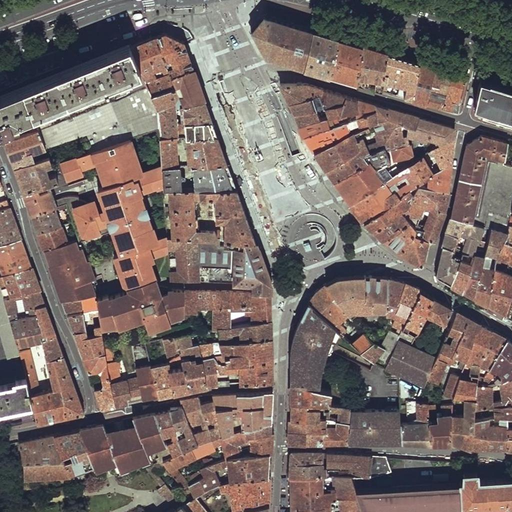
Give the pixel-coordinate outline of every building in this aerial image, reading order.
[(257,21),(250,28),(255,37),(258,44),(265,57),(287,63),(302,67),(312,29),(288,22),(263,14),(257,21)] [(325,33),(312,29),(302,67),(318,72),(330,75),(337,37),(325,33)] [(171,71),(172,75),(194,67),(189,54),(184,41),(182,40),(169,34),(165,32),(161,33),(155,36),(170,69),(171,71)] [(147,85),(153,99),(177,88),(177,86),(176,83),(172,75),(171,71),(157,79),(152,69),(155,69),(156,71),(163,68),(165,71),(170,69),(155,36),(130,46),(147,85)] [(342,38),(337,37),(330,75),(343,79),(356,83),(361,44),(355,42),(342,38)] [(356,83),(364,85),(364,77),(376,80),(374,88),(382,91),(383,85),(388,52),(375,48),(361,44),(356,83)] [(118,50),(79,65),(61,73),(41,81),(12,92),(2,97),(0,97),(0,125),(6,123),(8,130),(34,121),(45,146),(54,142),(57,150),(64,147),(61,140),(81,133),(87,151),(125,138),(111,100),(147,85),(130,46),(118,50)] [(403,56),(388,52),(383,85),(385,86),(387,80),(400,82),(397,95),(410,99),(419,64),(419,61),(403,56)] [(426,66),(419,64),(410,99),(420,102),(426,104),(434,68),(426,66)] [(183,106),(205,100),(202,93),(194,67),(172,75),(176,83),(181,81),(182,84),(177,86),(177,88),(183,106)] [(442,70),(434,68),(426,104),(436,107),(442,108),(451,73),(442,70)] [(458,75),(451,73),(442,108),(449,110),(458,113),(466,79),(464,76),(458,75)] [(370,87),(374,88),(376,80),(364,77),(364,85),(370,87)] [(511,90),(480,80),(474,109),(476,114),(478,116),(511,125),(511,90)] [(287,96),(289,102),(321,90),(322,87),(315,84),(306,82),(280,82),(287,96)] [(153,99),(147,85),(111,100),(125,138),(133,135),(147,130),(141,112),(156,106),(153,99)] [(333,90),(322,87),(321,90),(289,102),(291,106),(293,110),(315,105),(343,101),(345,99),(345,94),(333,90)] [(158,128),(159,142),(174,140),(185,138),(184,132),(178,133),(175,107),(164,109),(163,105),(177,100),(178,105),(180,106),(183,106),(177,88),(153,99),(156,106),(158,128)] [(351,96),(345,94),(345,99),(343,101),(315,105),(293,110),(294,114),(297,120),(298,123),(319,115),(357,108),(356,97),(351,96)] [(237,113),(259,174),(281,166),(303,159),(281,97),(258,105),(237,113)] [(365,100),(356,97),(357,108),(319,115),(298,123),(300,128),(302,133),(320,124),(345,117),(345,116),(360,112),(375,110),(375,103),(365,100)] [(184,129),(212,119),(210,116),(205,100),(183,106),(185,120),(182,121),(179,123),(180,127),(181,129),(184,129)] [(381,105),(375,103),(375,110),(360,112),(345,116),(345,117),(320,124),(302,133),(310,144),(313,151),(350,129),(347,124),(356,121),(357,124),(363,123),(366,122),(371,121),(387,117),(387,107),(381,105)] [(141,112),(147,130),(158,128),(156,106),(141,112)] [(384,127),(401,124),(406,125),(408,113),(387,107),(387,117),(371,121),(373,127),(384,127)] [(419,117),(408,113),(406,125),(410,125),(411,134),(407,134),(410,143),(413,153),(419,150),(418,146),(422,146),(430,142),(432,148),(454,137),(453,131),(451,126),(419,117)] [(212,121),(212,119),(184,129),(184,132),(185,138),(217,134),(212,121)] [(8,130),(2,133),(8,150),(15,167),(49,155),(45,146),(34,121),(8,130)] [(368,145),(369,149),(385,145),(385,149),(392,148),(410,143),(407,134),(402,135),(401,124),(384,127),(373,127),(373,128),(361,132),(365,140),(376,136),(378,141),(368,145)] [(365,140),(361,132),(352,136),(350,129),(313,151),(321,161),(324,167),(365,140)] [(191,166),(226,162),(221,148),(217,134),(185,138),(189,167),(191,166)] [(511,210),(511,165),(503,164),(506,141),(480,134),(478,136),(466,143),(464,155),(460,177),(456,194),(453,212),(452,218),(490,228),(491,218),(486,216),(487,211),(511,218),(511,213),(511,210)] [(125,138),(87,151),(60,161),(66,179),(83,174),(82,170),(95,166),(101,184),(117,230),(124,253),(111,257),(124,289),(97,299),(98,307),(101,324),(102,330),(119,327),(120,330),(145,322),(150,333),(174,325),(173,321),(184,316),(183,308),(182,289),(169,289),(169,292),(165,294),(154,262),(157,260),(156,256),(168,253),(167,239),(167,235),(160,237),(144,194),(163,188),(162,170),(161,164),(145,170),(133,135),(125,138)] [(454,137),(432,148),(429,150),(441,168),(452,162),(453,147),(454,137)] [(174,140),(159,142),(161,164),(162,170),(177,168),(174,140)] [(365,140),(324,167),(330,175),(333,180),(369,149),(368,145),(365,140)] [(410,143),(392,148),(394,158),(413,155),(413,153),(410,143)] [(369,149),(333,180),(341,191),(348,201),(384,179),(376,168),(388,162),(385,149),(385,145),(369,149)] [(47,167),(52,165),(49,155),(15,167),(24,192),(47,185),(58,181),(55,174),(50,175),(47,167)] [(422,155),(348,201),(364,220),(432,173),(422,155)] [(191,166),(195,190),(235,188),(231,175),(226,162),(191,166)] [(450,172),(452,162),(441,168),(432,173),(415,184),(417,187),(447,193),(450,172)] [(163,188),(163,192),(169,191),(191,191),(191,186),(180,187),(178,171),(188,170),(187,167),(177,168),(162,170),(163,188)] [(92,187),(74,193),(65,203),(67,207),(76,237),(78,242),(81,241),(117,230),(101,184),(92,187)] [(47,185),(24,192),(26,198),(33,216),(55,207),(49,190),(47,185)] [(433,242),(444,210),(446,200),(447,193),(417,187),(407,204),(407,205),(371,227),(375,231),(386,242),(399,254),(408,260),(419,266),(423,264),(428,240),(433,242)] [(191,191),(169,191),(173,239),(220,241),(219,232),(196,231),(192,194),(199,193),(199,196),(202,201),(206,201),(207,199),(215,198),(216,221),(224,222),(224,242),(255,241),(252,232),(239,197),(235,188),(195,190),(191,191)] [(368,224),(371,227),(407,205),(407,204),(403,199),(409,196),(410,192),(408,189),(364,220),(368,224)] [(0,209),(9,207),(7,199),(0,201),(0,209)] [(55,207),(33,216),(39,233),(63,224),(58,211),(67,207),(65,203),(55,207)] [(0,243),(21,238),(9,207),(0,209),(0,243)] [(511,213),(511,218),(510,221),(504,221),(502,227),(508,228),(507,233),(502,245),(511,247),(511,213)] [(442,278),(450,282),(460,256),(452,253),(457,238),(465,240),(463,247),(474,251),(476,246),(477,240),(481,241),(484,231),(487,232),(486,242),(488,243),(490,228),(452,218),(449,217),(447,224),(443,237),(441,245),(442,245),(436,274),(442,278)] [(63,224),(39,233),(44,248),(67,240),(63,224)] [(480,301),(486,304),(495,268),(489,266),(492,254),(498,256),(502,245),(507,233),(490,228),(488,243),(474,296),(474,298),(480,301)] [(67,240),(44,248),(50,263),(49,264),(53,274),(56,281),(59,290),(62,299),(80,296),(96,294),(78,242),(76,237),(67,240)] [(0,274),(31,266),(21,238),(0,243),(0,269),(0,270),(0,269),(0,274)] [(173,239),(167,239),(168,253),(171,280),(270,283),(267,273),(263,262),(258,248),(255,241),(224,242),(224,248),(219,248),(220,241),(173,239)] [(468,292),(474,296),(488,243),(486,242),(481,241),(477,240),(476,246),(483,247),(481,256),(473,254),(463,290),(468,292)] [(498,256),(495,268),(486,304),(495,309),(504,313),(511,289),(511,247),(502,245),(498,256)] [(456,286),(463,290),(473,254),(474,251),(463,247),(462,253),(460,256),(450,282),(456,286)] [(39,288),(31,266),(0,274),(0,287),(3,295),(39,288)] [(378,309),(371,276),(354,275),(350,275),(337,277),(326,282),(345,306),(355,317),(376,340),(384,332),(385,327),(380,327),(380,318),(382,317),(378,309)] [(379,276),(371,276),(378,309),(382,317),(386,315),(387,277),(379,276)] [(396,279),(387,277),(386,315),(394,317),(404,281),(396,279)] [(412,285),(404,281),(394,317),(397,318),(394,325),(399,328),(402,330),(419,289),(420,288),(419,288),(412,285)] [(317,290),(310,301),(332,321),(345,306),(326,282),(325,283),(318,289),(317,290)] [(0,287),(0,333),(8,358),(19,354),(18,351),(17,345),(7,311),(3,295),(0,287)] [(44,304),(39,288),(3,295),(7,311),(15,309),(16,309),(14,299),(21,298),(23,307),(24,307),(35,306),(44,304)] [(211,307),(209,330),(211,329),(218,328),(231,325),(230,321),(243,318),(244,323),(271,318),(270,304),(270,291),(182,289),(183,308),(211,307)] [(425,292),(419,289),(402,330),(407,331),(410,326),(418,329),(423,319),(433,297),(425,292)] [(96,294),(80,296),(83,309),(98,307),(97,299),(96,294)] [(80,296),(62,299),(66,310),(79,308),(80,312),(84,312),(83,309),(80,296)] [(443,302),(433,297),(423,319),(432,323),(436,320),(444,324),(452,308),(443,302)] [(291,343),(291,345),(322,358),(336,326),(332,321),(310,301),(303,312),(301,315),(291,343)] [(55,334),(44,304),(35,306),(41,336),(55,334)] [(15,309),(7,311),(17,345),(42,340),(41,336),(35,306),(24,307),(25,311),(28,310),(29,314),(17,316),(15,309)] [(470,317),(457,310),(448,331),(455,334),(452,344),(449,343),(450,341),(448,341),(449,338),(446,336),(438,357),(430,376),(440,380),(446,360),(453,363),(457,354),(464,356),(459,368),(463,370),(466,363),(480,323),(470,317)] [(80,312),(68,314),(74,331),(86,328),(84,312),(80,312)] [(355,317),(348,323),(361,336),(354,343),(364,351),(374,342),(376,340),(355,317)] [(271,336),(271,328),(271,318),(244,323),(231,325),(218,328),(219,334),(220,341),(271,336)] [(340,322),(336,326),(342,331),(341,333),(350,340),(354,332),(343,323),(342,325),(340,322)] [(486,326),(480,323),(466,363),(470,364),(472,363),(475,364),(472,370),(471,378),(461,377),(454,396),(464,397),(468,397),(477,398),(478,386),(481,370),(483,362),(492,329),(486,326)] [(86,328),(74,331),(83,356),(106,352),(104,344),(102,330),(101,324),(93,325),(95,333),(89,334),(86,328)] [(381,346),(374,342),(364,351),(377,363),(386,367),(398,339),(402,330),(399,328),(397,332),(390,329),(381,346)] [(194,332),(196,343),(199,343),(212,342),(212,335),(211,329),(209,330),(194,332)] [(498,333),(492,329),(483,362),(492,366),(507,337),(498,333)] [(176,335),(181,346),(191,344),(189,333),(176,335)] [(63,355),(55,334),(41,336),(42,340),(46,358),(63,355)] [(176,335),(166,337),(168,354),(176,352),(177,356),(182,354),(181,346),(176,335)] [(199,343),(202,357),(215,357),(219,363),(272,359),(272,348),(271,336),(220,341),(212,342),(199,343)] [(511,342),(507,337),(492,366),(502,378),(511,373),(511,342)] [(157,339),(146,341),(150,359),(161,357),(157,339)] [(438,357),(398,339),(386,367),(426,386),(430,376),(438,357)] [(107,361),(113,360),(111,343),(104,344),(106,352),(107,361)] [(291,352),(291,359),(320,369),(322,358),(291,345),(291,352)] [(29,349),(18,351),(19,354),(25,377),(29,393),(39,391),(29,349)] [(106,352),(83,356),(89,371),(98,369),(101,372),(102,378),(110,377),(107,361),(106,352)] [(182,354),(177,356),(172,358),(171,362),(174,362),(184,361),(182,354)] [(46,358),(52,388),(61,386),(73,383),(63,355),(46,358)] [(215,357),(202,357),(203,360),(207,386),(230,383),(229,375),(238,374),(240,382),(272,381),(272,371),(272,359),(219,363),(215,357)] [(113,360),(107,361),(110,377),(116,405),(127,403),(127,398),(133,396),(142,393),(138,375),(124,378),(121,359),(113,360)] [(291,371),(291,381),(333,390),(333,386),(320,383),(322,370),(320,369),(291,359),(291,371)] [(203,360),(184,363),(185,365),(190,390),(196,389),(207,386),(203,360)] [(171,362),(151,364),(158,395),(159,397),(164,396),(174,394),(170,369),(171,362)] [(136,365),(138,375),(142,393),(143,398),(150,397),(158,395),(151,364),(151,363),(136,365)] [(185,365),(170,369),(174,394),(179,392),(190,390),(185,365)] [(488,373),(481,370),(478,386),(483,385),(488,373)] [(453,373),(443,404),(454,403),(454,396),(461,377),(462,375),(453,373)] [(511,373),(502,378),(499,380),(502,399),(491,400),(490,383),(483,385),(478,386),(477,398),(475,407),(491,406),(495,406),(511,404),(511,373)] [(494,382),(488,373),(483,385),(490,383),(494,382)] [(333,386),(354,390),(355,381),(333,374),(333,386)] [(0,406),(31,400),(29,393),(25,377),(16,380),(15,376),(0,379),(0,406)] [(110,377),(102,378),(104,384),(102,387),(95,389),(102,408),(116,405),(110,377)] [(292,400),(326,401),(332,402),(333,390),(291,381),(291,391),(292,400)] [(73,383),(61,386),(68,415),(83,412),(81,405),(78,397),(73,383)] [(52,388),(39,391),(29,393),(31,400),(36,420),(37,422),(68,415),(61,386),(52,388)] [(334,402),(353,405),(354,390),(333,386),(333,390),(332,402),(334,402)] [(242,391),(239,391),(223,393),(210,394),(211,400),(217,421),(219,426),(222,435),(233,431),(246,428),(272,419),(272,414),(273,396),(273,390),(248,392),(242,391)] [(212,439),(209,429),(206,419),(201,402),(199,395),(181,399),(184,406),(190,423),(193,433),(198,445),(212,439)] [(452,441),(470,448),(471,446),(473,430),(474,421),(475,407),(477,398),(468,397),(467,415),(458,414),(459,403),(460,399),(464,399),(464,397),(454,396),(454,403),(452,441)] [(211,400),(201,402),(206,419),(211,418),(212,422),(217,421),(211,400)] [(292,408),(292,417),(320,418),(321,410),(327,410),(326,401),(292,400),(292,408)] [(353,405),(334,402),(333,407),(335,410),(343,411),(342,420),(351,422),(353,409),(353,405)] [(403,442),(432,444),(432,442),(431,419),(430,403),(420,402),(419,423),(402,423),(403,442)] [(432,442),(452,442),(452,441),(454,403),(443,404),(444,418),(431,419),(432,442)] [(511,404),(495,406),(495,415),(493,415),(493,418),(500,417),(500,414),(505,414),(510,414),(511,414),(511,404)] [(186,424),(190,423),(184,406),(169,408),(168,409),(175,428),(186,424)] [(491,408),(491,406),(475,407),(474,421),(488,419),(488,408),(491,408)] [(175,437),(168,440),(171,448),(174,455),(184,451),(179,438),(175,428),(168,409),(156,412),(165,434),(172,432),(175,437)] [(402,423),(401,409),(353,409),(351,422),(349,441),(358,441),(362,441),(377,440),(385,440),(403,442),(402,423)] [(165,434),(156,412),(150,413),(144,415),(159,448),(160,451),(162,455),(164,460),(174,455),(171,448),(168,440),(165,434)] [(488,419),(474,421),(473,430),(487,430),(488,447),(506,448),(506,426),(506,422),(505,414),(500,414),(500,417),(493,418),(488,419)] [(139,415),(135,417),(145,443),(150,453),(159,448),(144,415),(139,415)] [(290,424),(290,431),(323,431),(323,442),(340,441),(349,441),(351,422),(342,420),(332,419),(332,422),(340,424),(339,427),(327,426),(327,419),(320,418),(292,417),(289,416),(290,424)] [(79,428),(94,466),(96,469),(103,467),(112,465),(117,463),(120,469),(142,463),(152,461),(151,454),(160,451),(159,448),(150,453),(145,443),(135,417),(133,417),(135,426),(124,428),(114,430),(105,432),(104,423),(79,428)] [(114,430),(124,428),(122,419),(117,420),(112,421),(114,430)] [(272,419),(246,428),(249,436),(272,431),(272,425),(272,419)] [(219,426),(209,429),(212,439),(222,435),(219,426)] [(62,432),(53,434),(62,454),(76,448),(79,457),(65,463),(70,475),(94,466),(79,428),(62,432)] [(246,428),(233,431),(237,446),(252,441),(252,453),(269,452),(273,452),(273,443),(273,431),(272,431),(249,436),(246,428)] [(487,430),(473,430),(471,446),(488,447),(487,430)] [(233,431),(222,435),(212,439),(214,445),(221,442),(225,458),(231,456),(239,455),(237,446),(233,431)] [(323,431),(290,431),(290,437),(290,442),(307,442),(317,442),(323,442),(323,431)] [(179,438),(184,451),(194,446),(198,445),(193,433),(190,434),(179,438)] [(34,438),(18,441),(23,460),(24,479),(71,476),(70,475),(65,463),(62,454),(53,434),(34,438)] [(212,439),(198,445),(194,446),(197,456),(216,448),(214,445),(212,439)] [(174,455),(164,460),(165,463),(165,464),(185,488),(191,484),(204,475),(202,471),(186,479),(176,466),(197,456),(194,446),(184,451),(174,455)] [(290,462),(320,459),(322,450),(301,450),(291,450),(290,457),(290,462)] [(239,455),(231,456),(225,458),(214,463),(202,469),(202,471),(204,475),(191,484),(197,495),(209,488),(215,485),(220,484),(214,470),(228,464),(231,481),(269,475),(269,464),(269,452),(252,453),(239,455)] [(326,459),(327,465),(351,464),(351,473),(367,472),(368,468),(370,456),(357,455),(335,454),(327,453),(326,459)] [(179,508),(184,505),(155,469),(153,468),(165,464),(165,463),(162,455),(156,458),(157,461),(144,466),(147,470),(160,486),(156,489),(159,491),(161,494),(165,491),(174,502),(179,508)] [(370,456),(368,468),(391,469),(381,457),(370,456)] [(207,459),(200,462),(202,469),(214,463),(213,458),(208,460),(207,459)] [(289,476),(290,476),(320,475),(320,468),(320,459),(290,462),(289,470),(289,476)] [(103,467),(104,473),(109,472),(113,471),(112,465),(103,467)] [(458,481),(460,510),(507,507),(508,511),(511,511),(511,477),(476,480),(476,471),(460,471),(460,480),(458,481)] [(339,474),(320,475),(290,476),(291,491),(291,511),(360,511),(353,487),(351,473),(346,473),(339,474)] [(269,475),(231,481),(235,510),(252,506),(270,501),(270,488),(270,477),(269,475)] [(458,481),(353,487),(360,511),(428,511),(428,510),(460,510),(458,481)] [(209,488),(197,495),(195,497),(201,504),(219,491),(215,485),(209,488)] [(195,497),(184,505),(189,511),(207,511),(201,504),(195,497)] [(270,501),(252,506),(251,511),(267,511),(268,510),(270,501)]
